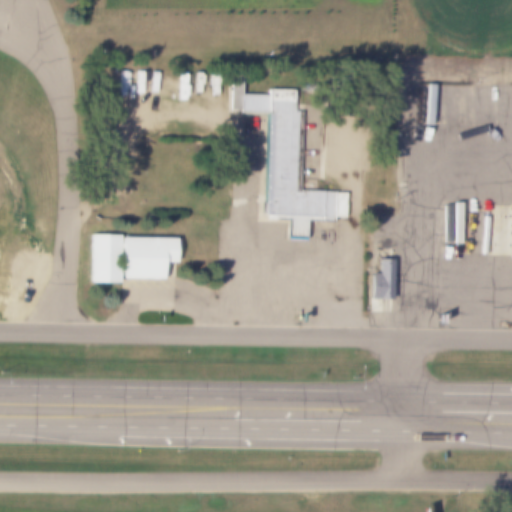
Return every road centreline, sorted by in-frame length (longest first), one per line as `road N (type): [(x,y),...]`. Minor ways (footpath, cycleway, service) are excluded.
road 1 (trunk): [(511,404),(0,397)]
road 2 (residential): [(0,474),(511,477)]
road 3 (trunk): [(0,427),(511,428)]
